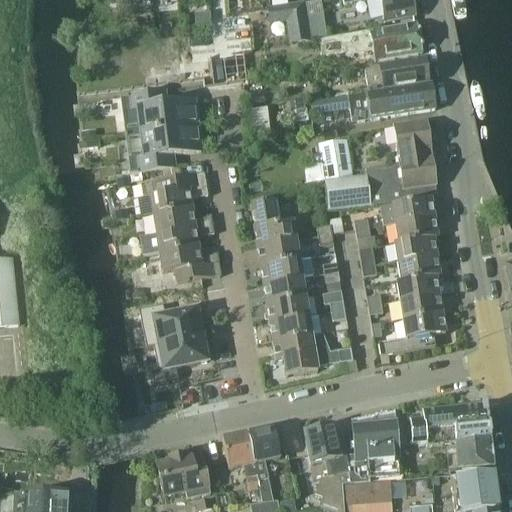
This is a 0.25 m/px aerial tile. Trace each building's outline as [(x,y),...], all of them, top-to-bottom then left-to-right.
[(416,18),(412,0),(343,0),(344,6),(368,1),(372,22),(384,19),(385,24),(416,18)] [(303,5),(268,11),(270,22),(285,20),(290,47),(311,44),(310,42),(307,22),(306,17),(305,17),(303,5)] [(320,20),(307,22),(310,42),(323,40),(320,20)] [(423,55),(418,25),(319,43),(322,61),(372,53),(373,63),(423,55)] [(228,55),(212,57),(214,78),(230,76),(228,55)] [(379,70),(364,72),(368,95),(384,92),(427,85),(424,62),(379,70)] [(281,94),(311,90),(310,78),(279,83),(281,94)] [(432,85),(427,85),(384,92),(388,119),(436,111),(432,85)] [(388,119),(384,92),(368,95),(348,98),(352,125),(388,119)] [(125,138),(139,136),(197,129),(196,125),(198,122),(197,114),(195,112),(194,103),(164,107),(162,94),(120,99),(125,138)] [(334,100),(310,104),(312,117),(336,113),(334,100)] [(308,124),(305,101),(293,103),(296,126),(308,124)] [(364,179),(323,185),(327,215),(379,209),(391,207),(429,200),(437,199),(431,162),(430,155),(426,123),(394,127),(394,128),(400,166),(363,171),(364,179)] [(197,129),(139,136),(125,138),(131,177),(168,172),(166,159),(200,154),(199,145),(201,142),(200,134),(197,132),(197,129)] [(96,141),(95,134),(82,136),(83,143),(96,141)] [(325,182),(353,178),(347,142),(319,147),(325,182)] [(145,211),(151,210),(153,217),(192,211),(190,200),(207,198),(206,188),(205,188),(203,176),(171,181),(140,186),(141,199),(143,198),(145,211)] [(126,179),(115,181),(117,192),(128,190),(126,179)] [(391,207),(379,209),(382,229),(394,227),(432,220),(429,200),(391,207)] [(278,202),(249,207),(256,249),(296,243),(293,223),(282,225),(278,202)] [(195,230),(192,211),(153,217),(156,236),(195,230)] [(114,223),(128,220),(126,213),(112,216),(114,223)] [(197,223),(198,229),(212,227),(210,218),(199,219),(197,223)] [(432,220),(394,227),(398,246),(431,240),(435,239),(432,220)] [(353,224),(355,233),(355,234),(368,232),(367,222),(353,224)] [(213,236),(212,227),(198,229),(199,236),(202,238),(213,236)] [(316,230),(318,239),(331,237),(329,228),(316,230)] [(156,236),(159,255),(198,249),(195,230),(156,236)] [(355,234),(358,252),(375,250),(373,239),(370,240),(368,232),(355,234)] [(331,237),(318,239),(319,248),(332,246),(331,237)] [(398,246),(394,246),(397,265),(434,258),(431,240),(398,246)] [(296,243),(256,249),(260,268),(299,261),(296,243)] [(200,258),(198,249),(159,255),(162,276),(175,273),(177,286),(221,278),(217,255),(200,258)] [(372,250),(375,250),(358,252),(360,262),(361,271),(374,269),(373,260),(372,250)] [(434,258),(397,265),(400,283),(434,278),(438,277),(434,258)] [(299,261),(260,268),(260,271),(263,288),(302,281),(312,279),(309,259),(299,261)] [(12,260),(0,261),(0,329),(19,328),(12,260)] [(322,268),(324,277),(337,275),(336,266),(322,268)] [(376,277),(374,269),(361,271),(363,280),(376,277)] [(339,284),(337,275),(324,277),(325,286),(339,284)] [(400,283),(397,284),(400,304),(437,297),(434,278),(400,283)] [(302,281),(263,288),(265,297),(266,306),(306,299),(302,281)] [(131,293),(132,299),(132,302),(145,300),(145,297),(144,291),(134,293),(131,293)] [(329,306),(330,315),(343,313),(340,294),(322,297),(324,307),(329,306)] [(437,297),(400,304),(403,322),(441,315),(437,297)] [(366,300),(367,309),(381,307),(379,298),(366,300)] [(306,299),(266,306),(269,325),(309,319),(306,299)] [(175,304),(144,309),(145,320),(157,318),(161,344),(203,337),(198,311),(177,315),(175,304)] [(382,315),(381,307),(367,309),(369,318),(382,315)] [(345,322),(343,313),(330,315),(332,324),(345,322)] [(407,342),(380,346),(382,359),(435,350),(433,338),(444,336),(441,315),(403,322),(407,342)] [(309,319),(269,325),(273,344),(322,335),(319,317),(309,319)] [(381,339),(379,326),(370,328),(373,340),(381,339)] [(339,333),(341,342),(348,341),(346,332),(339,333)] [(322,335),(273,344),(276,364),(282,363),(284,375),(334,367),(342,365),(353,364),(354,363),(352,351),(350,352),(327,355),(322,335)] [(161,344),(148,347),(153,372),(155,384),(179,379),(177,368),(207,363),(203,337),(161,344)] [(456,443),(455,432),(467,430),(468,444),(490,441),(487,405),(423,413),(424,421),(411,423),(413,446),(426,445),(426,449),(451,446),(451,443),(456,443)] [(320,479),(314,497),(321,500),(343,508),(342,487),(343,487),(343,488),(351,487),(370,485),(369,481),(399,478),(397,462),(399,462),(395,413),(351,422),(353,443),(349,443),(350,452),(354,451),(355,456),(347,458),(351,475),(350,475),(335,478),(320,479)] [(333,428),(303,435),(310,468),(332,464),(335,478),(350,475),(351,475),(347,458),(340,459),(333,428)] [(274,429),(248,435),(260,490),(263,502),(272,500),(269,489),(271,488),(266,464),(281,461),(274,429)] [(468,444),(467,430),(455,432),(456,443),(457,452),(455,452),(450,448),(432,450),(432,459),(457,456),(457,460),(449,461),(450,475),(493,470),(490,441),(468,444)] [(245,469),(247,480),(250,493),(260,490),(248,435),(222,440),(229,472),(245,469)] [(187,501),(210,496),(204,467),(194,469),(192,458),(187,459),(186,455),(169,458),(170,463),(157,466),(164,498),(185,493),(187,501)] [(458,488),(452,489),(454,511),(472,511),(499,508),(495,474),(458,477),(458,488)] [(351,487),(343,488),(345,511),(391,511),(390,500),(406,499),(405,484),(389,485),(389,483),(370,485),(351,487)] [(217,511),(230,509),(227,494),(215,496),(217,511)] [(29,496),(28,511),(69,511),(70,498),(65,498),(29,496)] [(321,500),(316,511),(343,511),(343,508),(321,500)] [(196,504),(197,511),(210,511),(213,511),(211,501),(196,504)] [(251,508),(251,511),(280,511),(279,502),(251,508)] [(280,505),(281,511),(295,511),(293,502),(280,505)]
